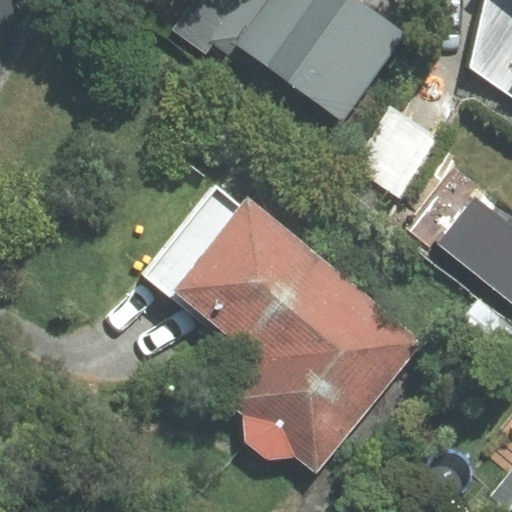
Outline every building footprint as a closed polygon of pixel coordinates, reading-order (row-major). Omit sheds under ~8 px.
[(197,0),(183,20),(214,42),(222,31),(289,78),(298,65),(355,105),(419,16),(396,0),(197,0)] [(450,133),(401,98),(357,160),(405,194),(450,133)] [(435,335),(263,182),(185,269),(273,348),(238,387),(265,411),(249,429),(274,451),(289,433),(321,461),(435,335)] [(511,346),(511,240),(509,238),(480,273),(491,283),(460,320),(503,357),(511,346)] [(511,468),(498,485),(511,497),(511,468)]
